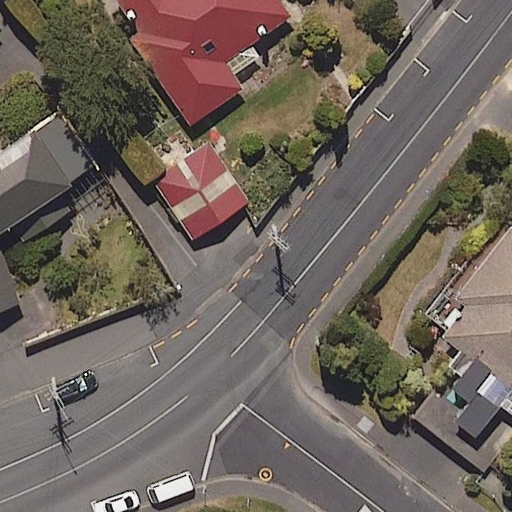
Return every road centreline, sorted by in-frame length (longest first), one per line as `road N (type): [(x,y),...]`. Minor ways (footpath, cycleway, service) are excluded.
road 1 (tertiary): [(202,382),(252,334),(511,11)]
road 2 (tertiary): [(0,502),(88,464),(154,424),(202,382)]
road 3 (residential): [(202,382),(243,404),(382,511)]
